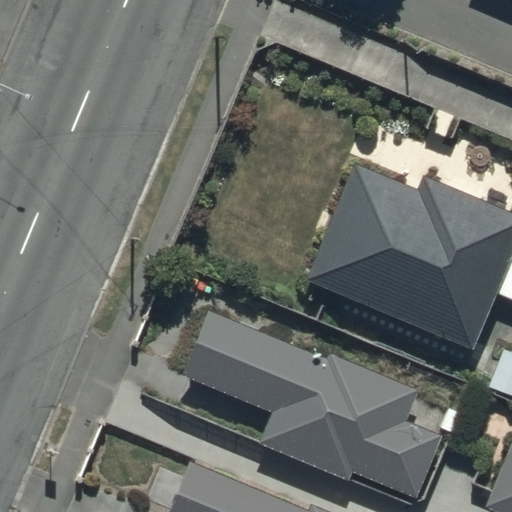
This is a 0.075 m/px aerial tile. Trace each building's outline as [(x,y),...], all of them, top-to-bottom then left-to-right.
[(511,302),(511,214),(423,177),(416,194),(353,168),(305,281),(471,351),(494,295),(511,302)] [(351,473),(415,499),(441,436),(405,422),(417,392),(329,355),(327,361),(208,312),(182,376),(272,413),(259,444),(348,481),(351,473)] [(511,352),(505,349),(489,387),(511,396),(511,352)] [(511,511),(511,439),(485,505),(501,511),(511,511)] [(333,511),(310,502),(307,509),(189,460),(167,511),(333,511)]
